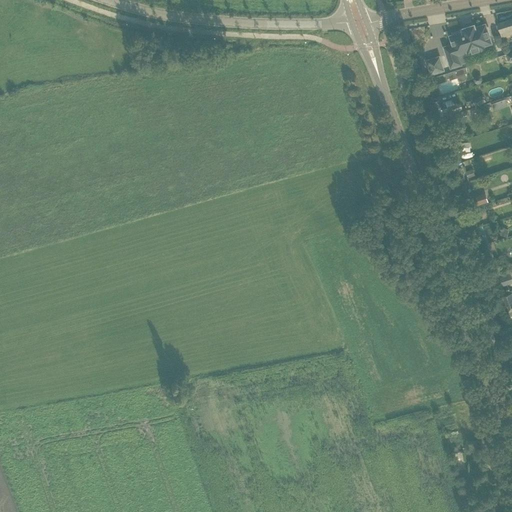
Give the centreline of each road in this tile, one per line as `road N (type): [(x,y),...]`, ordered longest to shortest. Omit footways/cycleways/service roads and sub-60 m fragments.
road 1 (tertiary): [(511,450),(376,73)]
road 2 (tertiary): [(352,24),(231,24),(100,0)]
